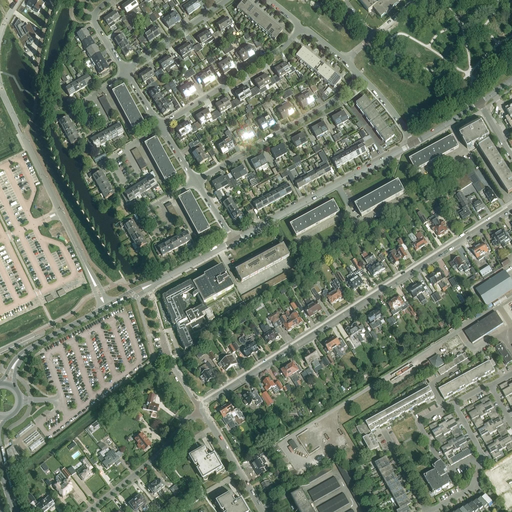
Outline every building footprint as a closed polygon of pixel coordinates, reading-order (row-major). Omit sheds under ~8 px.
[(37,16),(44,4),(37,0),(30,0),(25,8),(37,16)] [(133,0),(132,0),(127,3),(135,15),(138,13),(136,10),(139,8),(133,0)] [(190,0),(188,2),(194,12),(200,8),(198,4),(203,1),(201,0),(190,0)] [(240,13),(248,3),(244,0),(237,10),(240,13)] [(358,0),(368,12),(373,9),(378,4),(374,0),(358,0)] [(382,0),(379,3),(378,4),(373,9),(381,19),(394,8),(386,0),(382,0)] [(386,0),(394,8),(403,0),(386,0)] [(188,16),(194,12),(188,2),(180,7),(184,14),(186,12),(188,16)] [(127,3),(122,7),(129,17),(132,14),(133,17),(135,15),(127,3)] [(240,13),(244,16),(251,6),(248,3),(240,13)] [(255,9),(251,6),(244,16),(247,18),(255,9)] [(247,18),(251,21),(258,12),(255,9),(247,18)] [(168,17),(174,26),(180,22),(173,11),(171,12),(172,15),(168,17)] [(109,16),(114,22),(119,19),(115,12),(109,16)] [(262,15),(258,12),(251,21),(254,24),(262,15)] [(254,24),(257,27),(265,18),(262,15),(254,24)] [(115,25),(114,22),(109,16),(104,20),(108,26),(110,28),(115,25)] [(124,17),(121,20),(122,20),(124,23),(128,28),(130,27),(127,22),(127,21),(124,17)] [(169,30),(174,26),(168,17),(165,20),(162,17),(161,18),(169,30)] [(231,29),(229,26),(232,24),(227,18),(222,21),(226,28),(228,31),(231,29)] [(269,20),(265,18),(257,27),(261,30),(269,20)] [(34,39),(36,38),(29,26),(27,27),(25,24),(22,25),(19,19),(14,26),(23,41),(24,40),(27,46),(35,42),(34,39)] [(261,30),(264,32),(272,23),(269,20),(261,30)] [(221,32),(226,28),(222,21),(216,25),(221,32)] [(276,26),(272,23),(264,32),(268,35),(276,26)] [(268,35),(271,38),(279,29),(276,26),(268,35)] [(149,32),(154,39),(160,35),(155,28),(149,32)] [(282,32),(279,29),(271,38),(275,41),(282,32)] [(77,35),(82,43),(90,38),(88,34),(89,34),(88,32),(87,32),(86,30),(77,35)] [(208,31),(202,34),(208,43),(214,40),(208,31)] [(149,43),(154,39),(149,32),(138,40),(141,45),(147,41),(149,43)] [(206,45),(208,43),(202,34),(197,38),(201,44),(204,43),(206,45)] [(118,46),(126,41),(122,35),(114,40),(118,46)] [(90,38),(82,43),(86,51),(95,46),(93,43),(94,42),(92,40),(90,38)] [(118,46),(122,52),(129,47),(126,41),(118,46)] [(188,44),(183,47),(189,57),(190,58),(193,56),(190,52),(193,50),(188,44)] [(246,47),(243,50),(248,58),(254,55),(247,44),(245,46),(246,47)] [(86,51),(91,59),(100,54),(98,50),(97,48),(95,46),(86,51)] [(133,52),(129,47),(122,52),(125,57),(133,52)] [(177,51),(183,59),(183,60),(189,57),(183,47),(177,51)] [(243,62),(248,58),(243,50),(242,48),(239,49),(240,51),(237,53),(238,53),(236,55),(238,59),(240,57),(243,62)] [(299,61),(307,51),(303,48),(295,58),(299,61)] [(299,61),(302,64),(310,54),(307,51),(299,61)] [(100,54),(91,59),(96,67),(104,62),(103,59),(103,58),(102,56),(101,56),(100,54)] [(314,57),(310,54),(302,64),(306,67),(314,57)] [(169,57),(164,60),(170,69),(175,66),(169,57)] [(306,67),(309,70),(317,60),(314,57),(306,67)] [(223,62),(229,71),(235,67),(229,58),(223,62)] [(171,71),(170,69),(164,60),(158,64),(163,71),(165,69),(168,73),(171,71)] [(222,60),(220,62),(221,64),(218,65),(224,74),(229,71),(223,62),(222,60)] [(321,63),(317,60),(309,70),(313,72),(321,63)] [(106,65),(104,62),(96,67),(100,75),(106,71),(108,72),(109,70),(107,66),(106,64),(106,65)] [(279,67),(284,75),(288,73),(289,76),(296,72),(292,66),(288,68),(285,63),(279,67)] [(313,72),(316,75),(324,66),(321,63),(313,72)] [(328,68),(324,66),(316,75),(319,78),(328,68)] [(282,77),(284,75),(279,67),(274,70),(277,75),(272,77),(276,84),(283,79),(282,77)] [(319,78),(323,81),(331,71),(328,68),(319,78)] [(150,69),(144,73),(151,84),(154,82),(151,78),(154,76),(150,69)] [(204,74),(209,83),(215,79),(209,71),(204,74)] [(296,72),(301,81),(305,78),(297,71),(296,72)] [(334,74),(331,71),(323,81),(326,84),(334,74)] [(82,73),(79,75),(86,87),(92,84),(88,76),(85,78),(82,73)] [(154,87),(151,84),(144,73),(139,77),(143,83),(146,82),(148,85),(146,87),(148,90),(154,87)] [(204,86),(209,83),(204,74),(199,78),(198,76),(195,78),(199,84),(202,83),(204,86)] [(326,84),(330,86),(338,77),(334,74),(326,84)] [(81,91),(86,87),(79,75),(77,77),(79,81),(76,83),(81,91)] [(269,88),(276,84),(272,77),(268,80),(265,75),(260,79),(265,87),(268,85),(269,88)] [(69,97),(76,94),(68,81),(66,77),(62,79),(62,80),(64,83),(65,84),(66,84),(68,88),(65,89),(69,97)] [(341,80),(338,77),(330,86),(333,89),(341,80)] [(262,89),(265,87),(260,79),(254,82),(257,87),(253,89),(257,95),(263,91),(262,89)] [(71,80),(68,81),(76,94),(81,91),(76,83),(73,85),(71,80)] [(185,87),(190,95),(196,92),(190,83),(185,87)] [(182,88),(179,90),(185,99),(190,95),(185,87),(183,84),(180,85),(182,88)] [(124,87),(112,93),(119,106),(131,99),(124,87)] [(149,94),(152,99),(162,93),(159,95),(157,92),(160,90),(158,87),(155,89),(154,87),(148,90),(150,93),(149,94)] [(249,100),(257,95),(253,89),(248,92),(245,87),(240,90),(245,99),(248,97),(249,100)] [(242,101),(245,99),(240,90),(234,94),(238,99),(233,101),(237,107),(243,103),(242,101)] [(307,93),(303,96),(308,105),(313,101),(311,97),(313,96),(310,90),(307,91),(307,93)] [(152,99),(156,105),(163,100),(161,97),(164,95),(162,93),(152,99)] [(302,108),(308,105),(303,96),(302,94),(299,95),(300,97),(297,99),(302,108)] [(156,105),(159,110),(169,103),(166,98),(163,100),(156,105)] [(356,104),(362,113),(366,117),(374,111),(364,98),(356,104)] [(119,106),(125,118),(137,112),(131,99),(119,106)] [(230,111),(237,107),(233,101),(229,104),(226,99),(220,102),(225,111),(228,109),(230,111)] [(223,113),(225,111),(220,102),(215,106),(218,111),(213,113),(217,119),(224,115),(223,113)] [(171,106),(169,103),(159,110),(163,116),(170,111),(168,108),(171,106)] [(283,108),(288,116),(294,113),(288,104),(283,108)] [(282,120),(288,116),(283,108),(277,111),(282,120)] [(210,123),(217,119),(213,113),(209,116),(206,111),(201,114),(206,123),(209,121),(210,123)] [(384,124),(374,111),(366,117),(376,130),(384,124)] [(137,112),(125,118),(132,130),(144,124),(137,112)] [(337,115),(342,124),(345,122),(347,125),(349,124),(343,112),(337,115)] [(203,124),(206,123),(201,114),(195,117),(198,122),(194,125),(197,131),(204,127),(203,124)] [(343,126),(342,124),(337,115),(336,116),(335,115),(332,117),(332,118),(332,119),(338,130),(340,129),(340,128),(343,126)] [(263,119),(268,128),(274,125),(268,116),(263,119)] [(59,123),(62,128),(71,124),(72,123),(71,121),(70,121),(68,118),(65,119),(63,117),(55,121),(56,124),(59,123)] [(262,131),(268,128),(263,119),(255,124),(258,128),(260,127),(262,131)] [(480,148),(490,141),(488,137),(490,136),(482,121),(459,134),(467,149),(478,143),(480,148)] [(191,135),(197,131),(194,125),(189,128),(186,123),(181,126),(186,134),(189,133),(191,135)] [(323,123),(317,126),(322,135),(324,133),(326,136),(329,135),(323,123)] [(71,124),(62,128),(65,134),(74,129),(75,129),(74,126),(73,127),(71,124)] [(116,126),(113,128),(118,137),(123,134),(118,124),(115,125),(116,126)] [(394,137),(387,128),(384,124),(376,130),(385,143),(394,137)] [(184,136),(186,134),(181,126),(175,129),(178,133),(176,135),(180,141),(185,138),(184,136)] [(319,136),(322,135),(317,126),(315,127),(315,126),(312,128),(312,129),(311,129),(317,141),(320,140),(319,136)] [(118,137),(113,128),(112,127),(110,128),(110,129),(108,131),(112,140),(118,137)] [(248,139),(254,136),(249,127),(243,131),(248,139)] [(65,134),(68,140),(77,135),(78,135),(77,132),(76,133),(74,129),(65,134)] [(248,139),(243,131),(242,129),(233,134),(237,139),(240,138),(242,143),(248,139)] [(112,140),(108,131),(107,130),(105,131),(105,132),(102,134),(107,143),(112,140)] [(102,134),(102,133),(99,135),(99,136),(96,137),(101,146),(107,143),(102,134)] [(296,138),(301,146),(304,144),(306,147),(308,146),(302,134),(296,138)] [(79,138),(77,135),(68,140),(71,146),(81,140),(80,138),(79,138)] [(211,135),(205,139),(208,144),(214,141),(211,135)] [(101,146),(96,137),(96,136),(93,138),(94,139),(91,141),(90,140),(87,141),(91,149),(94,147),(95,149),(101,146)] [(459,148),(453,136),(439,143),(446,155),(459,148)] [(227,137),(222,140),(223,142),(228,151),(234,148),(229,139),(227,137)] [(298,147),(301,146),(296,138),(291,141),(297,152),(299,151),(298,147)] [(156,139),(144,145),(151,158),(163,152),(156,139)] [(191,149),(194,147),(200,143),(198,140),(193,143),(193,142),(188,145),(191,149)] [(222,155),(228,151),(223,142),(222,140),(219,142),(220,144),(217,146),(222,155)] [(360,156),(366,153),(365,149),(367,148),(364,143),(363,140),(359,142),(355,144),(356,147),(356,148),(360,156)] [(489,164),(500,157),(490,141),(480,148),(479,148),(489,164)] [(192,155),(195,160),(204,155),(202,152),(204,150),(200,143),(194,147),(197,152),(192,155)] [(439,143),(425,151),(431,163),(446,155),(439,143)] [(354,159),(360,156),(356,148),(356,147),(355,144),(353,145),(354,148),(351,151),(350,151),(354,159)] [(276,149),(281,157),(284,155),(286,158),(288,157),(282,146),(276,149)] [(349,147),(347,148),(345,149),(347,152),(344,154),(348,162),(354,159),(350,151),(351,151),(349,147)] [(278,159),(281,157),(276,149),(271,152),(277,163),(279,162),(278,159)] [(342,166),(348,162),(344,154),(343,151),(341,152),(343,155),(339,157),(338,157),(342,166)] [(431,163),(425,151),(409,160),(416,172),(431,163)] [(151,158),(158,170),(169,164),(163,152),(151,158)] [(323,152),(319,154),(324,163),(318,165),(320,169),(324,176),(330,172),(327,166),(328,165),(326,161),(328,160),(323,152)] [(337,154),(335,155),(334,155),(335,159),(332,161),(336,169),(342,166),(338,157),(339,157),(337,154)] [(206,157),(204,155),(195,160),(199,165),(210,158),(208,156),(206,157)] [(260,168),(261,168),(262,170),(266,169),(268,168),(262,156),(256,160),(260,168)] [(489,164),(499,179),(510,172),(500,157),(489,164)] [(257,169),(260,168),(256,160),(250,163),(256,174),(258,173),(257,169)] [(176,176),(169,164),(158,170),(164,183),(176,176)] [(242,167),(236,170),(241,178),(243,177),(245,179),(247,178),(250,182),(249,183),(252,188),(257,185),(254,180),(250,174),(246,176),(242,167)] [(317,179),(324,176),(320,169),(314,173),(317,179)] [(485,189),(472,169),(465,173),(472,183),(479,193),(485,189)] [(238,180),(241,178),(236,170),(231,173),(232,176),(228,179),(233,188),(234,189),(241,185),(238,180)] [(105,177),(105,178),(106,177),(104,174),(103,175),(102,172),(98,173),(97,171),(88,175),(90,178),(93,177),(96,182),(105,177)] [(511,175),(510,172),(499,179),(508,194),(511,191),(511,175)] [(260,184),(254,173),(251,174),(254,180),(257,185),(260,184)] [(311,183),(317,179),(314,173),(308,176),(311,183)] [(472,183),(465,173),(454,180),(461,191),(472,183)] [(305,177),(304,175),(300,177),(301,180),(305,186),(311,183),(308,176),(305,177)] [(157,185),(151,176),(148,177),(149,178),(146,180),(146,179),(143,181),(144,182),(141,184),(140,183),(138,184),(138,185),(135,187),(135,186),(132,188),(133,189),(130,191),(129,190),(127,191),(127,192),(124,194),(124,193),(121,195),(125,203),(127,206),(130,204),(130,203),(140,196),(141,198),(147,195),(146,193),(151,189),(153,191),(158,187),(157,185)] [(105,177),(96,182),(99,188),(108,183),(109,183),(107,180),(106,181),(105,178),(105,177)] [(226,180),(226,182),(225,182),(223,178),(217,181),(222,189),(225,188),(226,189),(229,188),(230,190),(233,188),(228,179),(226,180)] [(298,190),(305,186),(301,180),(295,183),(298,190)] [(219,191),(222,189),(217,181),(212,184),(216,192),(214,193),(219,201),(223,199),(219,191)] [(405,193),(398,182),(384,189),(391,201),(405,193)] [(108,183),(99,188),(102,194),(111,189),(112,189),(111,186),(109,186),(108,183)] [(280,200),(286,196),(281,188),(279,190),(276,185),(273,186),(275,190),(276,191),(280,200)] [(286,196),(292,193),(287,185),(281,188),(286,196)] [(487,190),(484,192),(492,203),(498,200),(492,191),(490,188),(487,190)] [(111,189),(102,194),(105,200),(115,194),(114,192),(113,192),(111,189)] [(384,189),(370,197),(376,209),(391,201),(384,189)] [(280,200),(276,191),(275,190),(269,193),(270,195),(274,203),(280,200)] [(467,219),(467,218),(471,216),(468,211),(469,210),(467,207),(470,206),(462,193),(460,190),(454,194),(464,209),(459,213),(464,220),(465,220),(467,219)] [(189,193),(178,199),(184,212),(196,205),(189,193)] [(269,206),(274,203),(270,195),(264,198),(269,206)] [(224,200),(226,202),(222,204),(226,210),(234,205),(230,199),(231,199),(230,196),(224,200)] [(475,202),(471,196),(466,199),(470,205),(471,205),(474,203),(475,202)] [(376,209),(370,197),(355,206),(361,217),(376,209)] [(263,209),(269,206),(264,198),(258,201),(263,209)] [(257,212),(263,209),(258,201),(253,204),(255,209),(257,212)] [(471,205),(473,209),(475,207),(478,212),(482,210),(483,210),(484,209),(484,208),(485,208),(480,201),(476,204),(474,203),(471,205)] [(339,213),(332,202),(318,210),(324,221),(339,213)] [(184,212),(191,224),(203,218),(196,205),(184,212)] [(226,210),(230,215),(237,210),(234,205),(226,210)] [(445,217),(445,216),(445,215),(446,215),(441,207),(440,205),(436,207),(436,208),(436,209),(437,210),(441,217),(442,217),(444,218),(445,217)] [(241,216),(237,210),(230,215),(233,221),(241,216)] [(318,210),(303,217),(310,229),(324,221),(318,210)] [(428,223),(421,213),(417,215),(424,226),(428,223)] [(445,225),(443,221),(440,223),(438,219),(439,217),(437,214),(433,217),(443,234),(445,233),(446,233),(447,232),(447,231),(448,231),(444,226),(445,225)] [(310,229),(303,217),(289,225),(295,237),(310,229)] [(441,236),(441,235),(443,234),(433,217),(430,219),(435,226),(432,228),(434,231),(435,231),(438,236),(439,236),(440,236),(441,236)] [(210,230),(203,218),(191,224),(198,237),(210,230)] [(124,227),(128,232),(136,227),(137,227),(135,224),(134,225),(132,221),(130,223),(129,221),(120,225),(122,228),(124,227)] [(381,234),(390,229),(388,225),(379,230),(381,234)] [(131,238),(139,233),(140,232),(138,230),(137,230),(136,227),(128,232),(131,238)] [(511,241),(509,239),(504,230),(503,231),(502,230),(501,231),(501,232),(498,234),(507,247),(510,245),(509,243),(511,241)] [(184,234),(180,235),(185,244),(191,241),(186,231),(183,232),(184,234)] [(134,243),(142,239),(143,238),(142,235),(140,236),(139,233),(131,238),(134,243)] [(414,248),(415,248),(417,251),(420,249),(420,250),(422,249),(422,248),(428,244),(421,233),(416,236),(419,241),(417,242),(416,240),(413,242),(414,244),(413,245),(412,246),(414,248)] [(185,244),(180,235),(180,234),(177,236),(178,237),(175,239),(180,247),(185,244)] [(507,247),(498,234),(493,237),(493,238),(493,239),(494,240),(495,240),(495,241),(493,243),(495,247),(498,245),(498,246),(501,244),(504,248),(507,247)] [(180,247),(175,239),(174,237),(172,239),(172,240),(169,242),(174,250),(180,247)] [(144,242),(142,239),(134,243),(137,249),(146,244),(145,241),(144,242)] [(398,252),(398,253),(402,258),(402,259),(402,260),(408,257),(405,251),(402,246),(404,244),(401,239),(397,241),(400,245),(399,246),(400,247),(399,247),(401,250),(398,252)] [(174,250),(169,242),(168,240),(166,242),(166,243),(163,245),(168,254),(174,250)] [(485,253),(488,251),(489,252),(491,251),(488,245),(486,247),(484,243),(483,244),(482,243),(481,244),(481,245),(478,247),(487,261),(489,260),(485,254),(486,254),(485,253)] [(162,257),(168,254),(163,245),(163,244),(160,245),(161,246),(158,248),(157,246),(154,248),(159,256),(161,255),(162,257)] [(283,245),(235,271),(241,283),(289,257),(283,245)] [(485,262),(487,261),(478,247),(475,248),(473,249),(473,250),(472,250),(477,258),(480,256),(481,257),(482,256),(483,258),(482,259),(485,262)] [(396,255),(395,254),(390,258),(394,265),(399,262),(398,260),(402,259),(402,258),(398,253),(396,255)] [(380,274),(382,272),(383,273),(385,271),(386,270),(381,263),(378,265),(375,260),(376,259),(373,255),(369,257),(380,274)] [(370,265),(367,267),(370,272),(369,273),(368,274),(370,276),(372,275),(374,278),(375,277),(375,278),(377,277),(377,276),(380,274),(369,257),(365,260),(368,264),(369,263),(370,265)] [(457,266),(459,269),(461,272),(464,270),(466,272),(469,270),(466,265),(465,265),(460,258),(454,262),(454,261),(450,264),(453,268),(457,266)] [(503,268),(510,264),(509,261),(507,258),(499,262),(501,266),(503,268)] [(359,271),(362,269),(358,263),(356,259),(352,261),(354,265),(358,270),(359,271)] [(163,296),(163,297),(162,297),(162,298),(163,299),(174,326),(175,326),(177,330),(185,350),(191,348),(190,345),(192,345),(191,341),(193,340),(191,334),(194,333),(194,334),(208,327),(206,323),(208,322),(208,323),(214,320),(212,315),(210,310),(208,311),(205,305),(204,305),(203,304),(233,288),(222,266),(204,276),(204,278),(192,284),(193,286),(193,287),(190,282),(163,296)] [(484,278),(493,272),(492,271),(490,267),(489,266),(480,272),(481,273),(483,277),(484,278)] [(438,272),(436,273),(446,290),(448,288),(444,282),(443,283),(442,281),(446,279),(441,270),(440,271),(439,271),(438,271),(438,272)] [(364,284),(362,280),(362,279),(360,276),(361,275),(359,271),(354,274),(353,273),(350,274),(351,275),(359,287),(361,286),(362,286),(364,285),(363,284),(364,284)] [(511,281),(506,271),(476,290),(487,308),(489,310),(492,308),(491,305),(493,304),(495,308),(501,304),(501,305),(508,300),(507,300),(511,296),(511,281)] [(336,275),(341,284),(345,281),(340,273),(336,275)] [(447,291),(446,290),(436,273),(434,275),(433,274),(432,275),(432,276),(431,277),(429,278),(434,286),(436,285),(438,284),(444,292),(447,291)] [(356,289),(359,287),(351,275),(347,277),(350,282),(347,283),(350,287),(351,287),(353,291),(354,290),(355,291),(356,290),(356,289)] [(458,286),(453,278),(449,281),(454,289),(458,286)] [(336,292),(333,294),(338,301),(339,300),(339,301),(341,300),(341,299),(344,297),(339,290),(341,289),(339,286),(340,285),(339,283),(337,279),(333,281),(335,284),(332,285),(336,292)] [(420,283),(419,284),(417,284),(417,285),(415,287),(424,301),(426,300),(423,295),(421,294),(425,291),(427,289),(425,285),(422,287),(420,283)] [(321,299),(318,294),(313,286),(312,284),(309,286),(311,289),(311,290),(318,301),(321,299)] [(316,284),(313,286),(318,294),(321,292),(317,285),(317,286),(316,284)] [(422,303),(424,301),(415,287),(412,288),(411,288),(410,289),(410,290),(409,290),(414,298),(418,296),(419,297),(422,303)] [(337,301),(338,301),(333,294),(330,295),(327,290),(324,292),(324,293),(323,294),(323,295),(326,300),(327,300),(328,300),(332,305),(335,303),(337,302),(337,301)] [(307,299),(316,314),(319,312),(320,312),(321,311),(321,310),(322,310),(317,302),(312,305),(312,302),(309,297),(307,299)] [(396,299),(394,300),(401,312),(403,316),(406,314),(404,311),(409,308),(405,302),(404,303),(403,301),(402,301),(399,297),(398,297),(396,298),(396,299)] [(314,315),(316,314),(307,299),(305,300),(308,305),(310,306),(305,309),(310,317),(311,316),(312,317),(314,316),(314,315)] [(392,312),(391,312),(394,316),(401,312),(394,300),(393,301),(392,301),(391,302),(388,304),(391,308),(391,309),(392,312)] [(220,322),(245,306),(243,302),(218,319),(220,322)] [(415,317),(418,315),(415,311),(412,306),(409,308),(412,313),(415,317)] [(375,312),(372,314),(380,326),(382,325),(380,321),(383,319),(382,318),(383,317),(378,310),(377,311),(376,311),(375,311),(375,312)] [(277,311),(272,315),(276,322),(280,319),(278,317),(280,316),(277,311)] [(303,323),(296,312),(292,314),(293,315),(291,315),(289,311),(286,313),(287,315),(295,328),(300,325),(302,324),(302,323),(303,323)] [(496,312),(465,332),(473,344),(503,324),(496,312)] [(380,326),(372,314),(370,315),(369,315),(368,316),(368,317),(367,317),(371,324),(370,326),(373,331),(380,326)] [(276,322),(272,315),(268,317),(270,322),(271,321),(273,324),(276,322)] [(295,328),(287,315),(281,319),(284,324),(283,325),(288,332),(289,332),(290,332),(291,331),(291,330),(295,328)] [(387,321),(391,326),(397,323),(393,317),(387,321)] [(359,333),(361,331),(357,324),(356,325),(355,324),(353,325),(354,326),(352,327),(361,343),(364,341),(359,333)] [(278,335),(280,334),(277,329),(273,332),(269,326),(266,328),(274,341),(279,338),(278,335)] [(359,344),(361,343),(352,327),(349,329),(349,328),(347,329),(347,330),(346,331),(351,338),(354,336),(357,340),(359,344)] [(264,337),(268,345),(274,341),(266,328),(262,330),(264,333),(266,333),(266,334),(267,334),(268,334),(264,337)] [(374,331),(370,333),(375,341),(378,338),(374,331)] [(448,342),(452,349),(462,343),(458,336),(448,342)] [(247,358),(253,355),(244,341),(242,337),(240,338),(239,339),(239,341),(240,343),(243,345),(244,346),(245,346),(246,347),(245,348),(246,349),(243,350),(247,358)] [(330,341),(340,355),(342,354),(339,349),(336,348),(341,345),(336,337),(335,338),(334,337),(333,338),(332,339),(330,341)] [(244,341),(253,355),(258,351),(254,344),(251,345),(250,344),(249,345),(248,344),(249,343),(246,339),(244,341)] [(334,352),(337,357),(340,355),(330,341),(328,342),(327,342),(326,343),(326,344),(325,344),(327,348),(325,350),(327,353),(334,349),(334,352)] [(511,358),(503,344),(495,349),(498,353),(497,354),(499,358),(501,357),(506,365),(511,361),(511,358)] [(323,369),(321,365),(320,366),(318,363),(317,361),(317,360),(319,358),(315,350),(314,351),(313,351),(312,352),(309,354),(320,371),(323,369)] [(223,354),(231,367),(237,364),(234,360),(235,359),(233,356),(229,358),(229,356),(227,357),(227,356),(227,355),(225,352),(223,354)] [(226,371),(231,367),(223,354),(221,355),(223,358),(224,358),(224,359),(223,360),(224,361),(221,363),(218,364),(220,367),(223,366),(226,371)] [(309,354),(306,356),(306,355),(305,356),(305,357),(304,357),(308,365),(311,363),(312,364),(313,364),(314,366),(315,369),(313,370),(316,375),(321,372),(320,371),(309,354)] [(334,363),(329,355),(326,357),(331,365),(334,363)] [(439,355),(429,361),(435,370),(444,364),(439,355)] [(330,365),(325,357),(322,360),(326,367),(330,365)] [(495,365),(492,360),(484,365),(489,375),(495,371),(493,367),(495,365)] [(207,383),(214,378),(210,373),(211,372),(210,371),(214,369),(209,361),(198,368),(203,376),(200,378),(202,381),(205,379),(207,383)] [(434,370),(429,361),(423,365),(427,373),(434,370)] [(301,383),(296,375),(296,374),(298,372),(299,374),(302,372),(298,365),(296,367),(294,364),(288,367),(299,384),(301,383)] [(484,365),(477,368),(482,378),(489,375),(484,365)] [(285,380),(287,379),(290,377),(291,378),(296,386),(299,384),(288,367),(282,371),(285,376),(282,377),(285,380)] [(471,371),(477,381),(482,378),(477,368),(471,371)] [(316,378),(310,369),(305,371),(311,381),(316,378)] [(471,371),(465,375),(470,385),(477,381),(471,371)] [(307,374),(305,375),(304,376),(307,380),(306,381),(309,385),(312,383),(307,374)] [(465,375),(458,379),(464,389),(470,385),(465,375)] [(271,382),(269,379),(264,383),(267,387),(265,389),(267,392),(269,391),(270,392),(273,391),(275,395),(284,389),(279,382),(274,385),(272,382),(271,382)] [(457,392),(464,389),(458,379),(451,382),(457,392)] [(451,382),(445,386),(451,396),(457,392),(451,382)] [(511,384),(509,386),(507,382),(499,386),(504,395),(511,390),(511,384)] [(444,400),(451,396),(445,386),(439,389),(444,400)] [(429,388),(417,394),(422,404),(434,397),(429,388)] [(244,398),(246,401),(243,402),(246,406),(249,404),(250,405),(256,401),(257,402),(255,403),(257,406),(263,403),(256,391),(252,393),(253,395),(252,396),(251,394),(244,398)] [(273,403),(266,392),(261,395),(268,406),(273,403)] [(143,410),(157,413),(158,407),(152,405),(155,395),(150,393),(146,407),(144,406),(143,410)] [(409,411),(422,404),(417,394),(404,402),(409,411)] [(479,406),(482,411),(493,405),(488,397),(480,401),(483,404),(479,406)] [(130,401),(124,406),(127,410),(133,405),(130,401)] [(404,402),(392,408),(397,417),(409,411),(404,402)] [(230,404),(224,407),(233,422),(234,421),(235,419),(232,415),(235,413),(239,420),(244,417),(238,408),(238,409),(234,411),(230,404)] [(475,408),(473,405),(466,409),(471,417),(482,411),(479,406),(475,408)] [(482,411),(484,416),(488,414),(490,418),(497,414),(493,405),(482,411)] [(224,407),(219,411),(223,419),(224,418),(224,419),(223,420),(226,426),(228,424),(231,430),(236,427),(233,422),(224,407)] [(384,425),(397,417),(392,408),(379,416),(384,425)] [(475,426),(483,422),(481,418),(484,416),(482,411),(471,417),(475,426)] [(442,424),(445,429),(456,423),(451,414),(444,418),(446,423),(442,424)] [(502,422),(497,414),(490,418),(492,421),(489,423),(491,428),(502,422)] [(379,416),(366,423),(370,431),(371,432),(384,425),(379,416)] [(369,431),(370,431),(366,423),(366,422),(356,427),(370,452),(376,449),(378,452),(381,450),(372,434),(371,435),(369,431)] [(439,426),(437,422),(429,427),(434,435),(445,429),(442,424),(439,426)] [(489,423),(485,425),(483,422),(475,426),(480,434),(491,428),(489,423)] [(494,433),(498,431),(500,435),(507,431),(502,422),(491,428),(494,433)] [(453,436),(461,432),(456,423),(445,429),(448,434),(451,432),(453,436)] [(485,443),(493,438),(491,435),(494,433),(491,428),(480,434),(485,443)] [(434,435),(439,444),(446,440),(444,436),(448,434),(445,429),(434,435)] [(511,439),(507,431),(500,435),(502,438),(498,440),(501,445),(511,439)] [(465,440),(461,432),(453,436),(455,439),(452,441),(454,446),(465,440)] [(144,451),(150,445),(142,435),(135,440),(139,445),(137,446),(140,450),(142,448),(144,451)] [(498,440),(495,442),(493,438),(485,443),(489,451),(501,445),(498,440)] [(501,445),(503,449),(506,448),(509,451),(511,449),(511,440),(511,439),(501,445)] [(293,440),(288,443),(293,451),(298,448),(293,440)] [(439,444),(443,452),(454,446),(452,441),(448,443),(446,440),(439,444)] [(463,452),(464,451),(467,450),(470,448),(465,440),(454,446),(457,451),(461,449),(463,452)] [(101,442),(97,445),(98,447),(102,452),(105,450),(107,448),(105,445),(104,444),(103,445),(101,442)] [(503,449),(501,445),(489,451),(494,459),(501,455),(499,452),(503,449)] [(454,446),(443,452),(448,461),(451,459),(453,458),(455,456),(453,453),(457,451),(454,446)] [(17,459),(13,447),(11,448),(6,452),(10,469),(20,460),(18,457),(14,451),(17,459)] [(214,473),(216,476),(224,471),(217,459),(214,454),(209,457),(204,449),(202,450),(201,449),(189,456),(203,480),(214,473)] [(107,452),(102,456),(103,458),(104,459),(106,457),(113,465),(115,463),(117,466),(121,463),(114,455),(115,454),(113,451),(108,454),(107,452)] [(101,457),(98,459),(103,464),(107,470),(113,465),(106,457),(104,459),(103,458),(102,456),(100,454),(99,454),(101,457)] [(252,460),(254,463),(251,465),(258,476),(265,472),(263,468),(266,467),(259,456),(252,460)] [(377,468),(388,462),(385,458),(375,464),(377,468)] [(88,465),(89,465),(85,459),(81,462),(84,466),(77,472),(80,476),(79,476),(83,480),(86,477),(87,479),(92,475),(89,471),(92,469),(88,465)] [(433,471),(424,477),(429,485),(434,494),(443,489),(452,484),(447,475),(446,476),(443,473),(447,470),(446,468),(447,467),(441,459),(438,461),(439,463),(433,468),(435,471),(433,472),(433,471)] [(390,467),(388,462),(377,468),(380,472),(390,467)] [(380,472),(382,476),(392,471),(390,467),(380,472)] [(273,471),(277,478),(282,476),(278,469),(273,471)] [(72,478),(66,470),(63,472),(69,480),(72,478)] [(382,476),(384,481),(395,475),(392,471),(382,476)] [(73,489),(71,486),(71,485),(69,482),(68,483),(64,478),(61,480),(57,475),(55,476),(57,478),(68,494),(72,491),(71,490),(73,489)] [(384,481),(387,485),(397,479),(395,475),(384,481)] [(44,478),(43,478),(42,478),(49,488),(52,485),(46,477),(44,478)] [(63,498),(68,494),(57,478),(55,480),(58,484),(54,487),(63,498)] [(165,494),(163,492),(162,491),(161,491),(160,490),(162,489),(161,489),(164,486),(161,482),(161,481),(160,480),(158,479),(157,480),(157,482),(154,484),(163,495),(165,494)] [(387,485),(389,489),(399,483),(397,479),(387,485)] [(264,489),(263,489),(265,493),(272,489),(272,488),(273,487),(272,483),(270,484),(268,481),(262,484),(264,489)] [(389,489),(391,493),(402,488),(399,483),(389,489)] [(158,492),(159,493),(158,494),(161,497),(163,495),(154,484),(148,489),(148,490),(149,491),(150,492),(151,492),(153,495),(156,493),(157,493),(158,492)] [(178,495),(181,492),(176,486),(173,488),(178,495)] [(391,493),(394,498),(404,492),(402,488),(391,493)] [(313,511),(311,508),(314,507),(311,503),(309,504),(302,491),(291,497),(299,511),(313,511)] [(394,498),(396,502),(406,496),(404,492),(394,498)] [(39,504),(31,494),(25,499),(29,505),(33,502),(40,511),(46,511),(48,511),(47,511),(50,508),(51,509),(55,507),(54,505),(52,503),(54,501),(49,494),(47,496),(48,498),(43,502),(43,501),(39,504)] [(248,511),(241,499),(236,502),(231,494),(228,496),(228,495),(216,502),(221,511),(248,511)] [(137,500),(135,501),(143,511),(144,511),(145,511),(146,511),(143,507),(142,507),(141,506),(145,503),(146,502),(143,499),(142,500),(139,495),(135,498),(137,500)] [(396,502),(398,506),(408,500),(406,496),(396,502)] [(481,498),(481,499),(488,506),(489,507),(493,503),(486,496),(484,498),(483,497),(481,498)] [(488,506),(481,499),(479,501),(478,499),(476,501),(477,501),(484,509),(488,506)] [(400,510),(407,507),(411,504),(408,500),(398,506),(400,510)] [(139,510),(140,511),(141,511),(143,511),(135,501),(133,502),(132,502),(129,504),(128,505),(131,508),(132,507),(135,511),(139,508),(140,509),(139,510)] [(472,503),(472,504),(479,511),(480,511),(484,509),(477,501),(475,503),(474,502),(472,503)]
